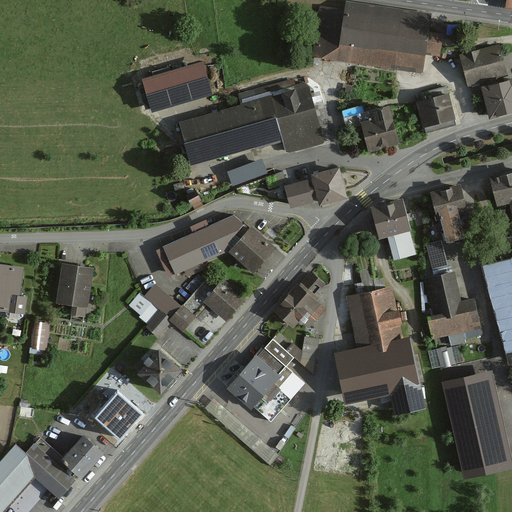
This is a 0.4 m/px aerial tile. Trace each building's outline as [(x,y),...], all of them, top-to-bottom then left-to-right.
[(346,15),(324,11),(317,56),(424,74),(427,53),(442,56),(446,35),(432,33),(435,17),(349,2),(346,15)] [(503,47),(464,57),(472,87),(511,77),(503,47)] [(205,65),(146,82),(155,112),(214,94),(205,65)] [(511,80),(481,89),(489,116),(511,110),(511,80)] [(242,107),(182,124),(193,165),(288,138),(291,151),(327,141),(311,86),(295,91),(292,81),(239,96),(242,107)] [(424,91),(425,99),(449,93),(447,86),(424,91)] [(451,95),(420,103),(427,129),(458,121),(451,95)] [(378,121),(363,125),(371,153),(400,145),(391,110),(376,114),(378,121)] [(261,157),(228,169),(232,181),(265,168),(261,157)] [(336,169),(284,185),(290,204),(316,196),(318,204),(345,196),(336,169)] [(511,175),(495,180),(501,208),(510,206),(511,213),(511,175)] [(462,185),(434,192),(439,213),(442,212),(450,244),(468,239),(460,208),(468,206),(462,185)] [(199,189),(191,194),(196,203),(204,198),(199,189)] [(187,196),(164,206),(167,214),(191,205),(187,196)] [(404,202),(375,209),(381,235),(390,233),(396,258),(416,253),(404,202)] [(255,273),(277,250),(237,212),(162,247),(175,276),(232,251),(255,273)] [(428,241),(432,267),(447,264),(442,239),(428,241)] [(511,257),(485,264),(511,361),(511,257)] [(26,268),(0,263),(0,310),(26,315),(29,298),(21,297),(26,268)] [(94,268),(67,264),(61,302),(74,304),(72,314),(86,316),(94,268)] [(455,271),(429,277),(436,312),(426,314),(431,338),(451,333),(453,342),(484,336),(477,301),(461,304),(455,271)] [(325,284),(312,274),(279,314),(296,328),(307,316),(316,323),(329,308),(315,296),(325,284)] [(360,295),(352,297),(363,351),(340,356),(349,397),(393,388),(398,411),(426,405),(412,338),(404,340),(393,287),(387,289),(384,276),(357,281),(360,295)] [(218,286),(209,278),(185,308),(154,283),(144,296),(162,310),(149,325),(161,335),(171,322),(183,332),(195,317),(203,323),(213,310),(228,322),(247,298),(224,279),(218,286)] [(50,324),(38,322),(33,347),(46,349),(50,324)] [(273,338),(231,386),(272,421),(305,383),(287,368),(296,358),(273,338)] [(457,362),(452,344),(429,350),(433,368),(457,362)] [(162,351),(143,373),(164,392),(184,370),(162,351)] [(511,457),(493,370),(442,381),(464,479),(511,468),(511,457)] [(121,393),(102,414),(121,432),(141,411),(121,393)] [(20,415),(35,416),(35,400),(20,399),(20,415)] [(216,401),(208,410),(272,466),(281,456),(216,401)] [(84,433),(63,457),(79,471),(80,473),(102,448),(84,433)] [(59,494),(79,471),(63,457),(58,463),(37,445),(28,455),(16,445),(0,462),(0,505),(3,508),(35,472),(59,494)]
